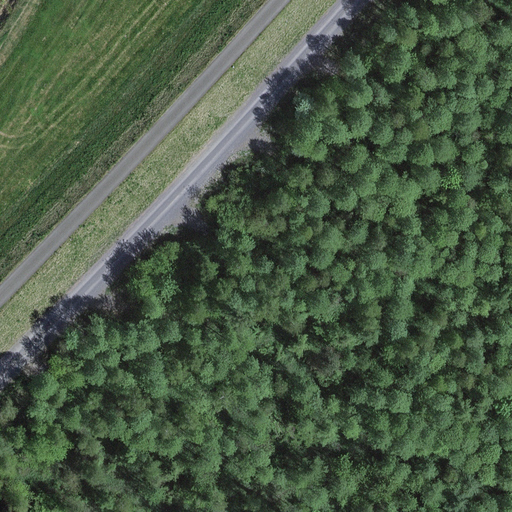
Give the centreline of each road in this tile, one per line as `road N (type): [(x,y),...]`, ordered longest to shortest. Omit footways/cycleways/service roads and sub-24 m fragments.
road 1 (track): [(0,385),(362,0)]
road 2 (track): [(283,0),(0,298)]
